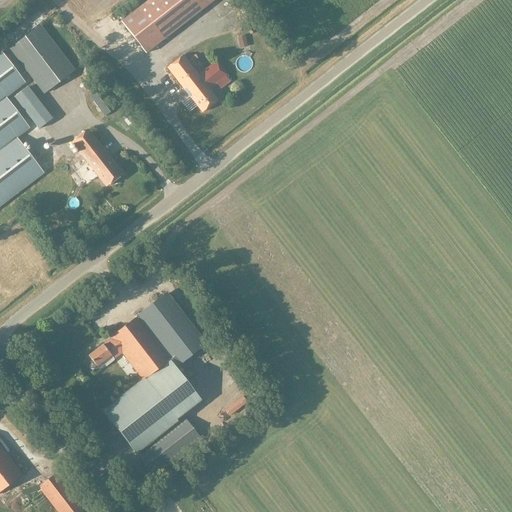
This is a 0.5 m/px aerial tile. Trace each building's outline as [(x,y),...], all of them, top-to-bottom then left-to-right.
[(148,0),(120,22),(145,54),(208,4),(213,0),(148,0)] [(8,49),(43,94),(75,70),(40,25),(8,49)] [(0,205),(43,173),(16,138),(29,128),(6,98),(25,83),(1,52),(0,52),(0,205)] [(167,68),(202,112),(218,100),(209,89),(227,75),(216,61),(198,75),(183,56),(167,68)] [(104,116),(115,108),(99,88),(88,96),(104,116)] [(106,187),(122,174),(87,130),(71,142),(106,187)] [(113,360),(113,359),(121,353),(142,380),(143,379),(148,375),(170,359),(171,360),(176,366),(205,344),(167,294),(110,338),(111,339),(103,345),(102,344),(88,356),(96,366),(101,362),(105,366),(113,360)] [(144,380),(103,412),(133,452),(200,401),(174,367),(176,366),(171,360),(149,376),(148,375),(143,379),(144,380)] [(182,416),(134,453),(154,479),(202,442),(182,416)] [(0,490),(22,474),(0,446),(0,490)] [(57,511),(82,511),(83,511),(54,474),(38,487),(57,511)]
